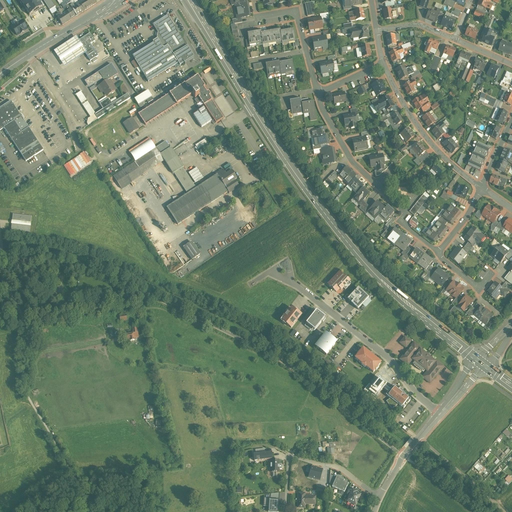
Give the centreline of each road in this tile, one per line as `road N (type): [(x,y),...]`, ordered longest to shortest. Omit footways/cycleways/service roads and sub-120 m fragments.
road 1 (secondary): [(186,0),(283,157),(355,253),(480,364)]
road 2 (residential): [(290,281),(388,357),(439,413)]
road 3 (residential): [(480,187),(416,125),(383,64)]
road 4 (secondary): [(118,0),(0,73)]
